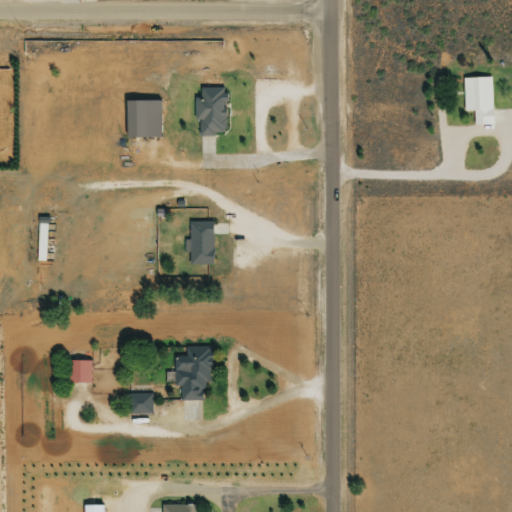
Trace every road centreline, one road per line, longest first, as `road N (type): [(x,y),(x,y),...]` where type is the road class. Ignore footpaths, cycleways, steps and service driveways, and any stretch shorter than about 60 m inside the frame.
road 1 (residential): [(328,511),(324,15)]
road 2 (residential): [(0,15),(324,15)]
